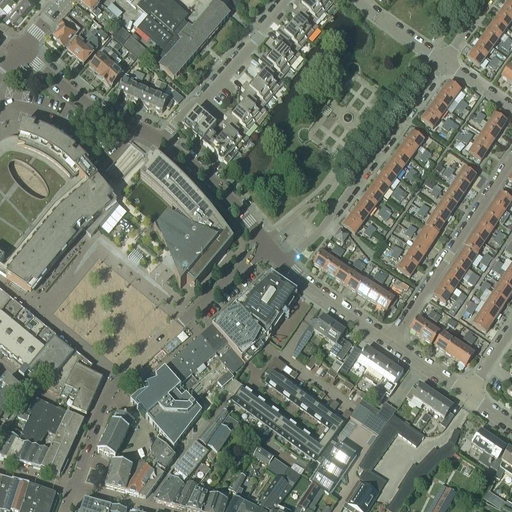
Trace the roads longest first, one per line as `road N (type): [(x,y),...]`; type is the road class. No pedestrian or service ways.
road 1 (tertiary): [(70,490),(121,383),(270,249)]
road 2 (residential): [(283,263),(318,234),(446,60)]
road 3 (residential): [(391,341),(511,160)]
road 4 (residential): [(160,140),(192,107),(206,104),(291,0)]
road 5 (tertiary): [(160,140),(94,108),(19,53)]
road 6 (tertiary): [(270,249),(211,182),(160,140)]
road 7 (tertiary): [(283,263),(391,341)]
